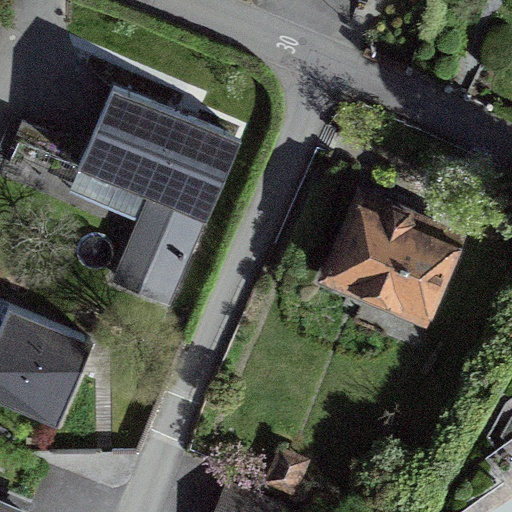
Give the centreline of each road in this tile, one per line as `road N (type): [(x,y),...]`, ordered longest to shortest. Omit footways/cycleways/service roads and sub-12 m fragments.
road 1 (residential): [(325,68),(144,511)]
road 2 (residential): [(325,68),(511,151)]
road 3 (residential): [(177,0),(325,68)]
